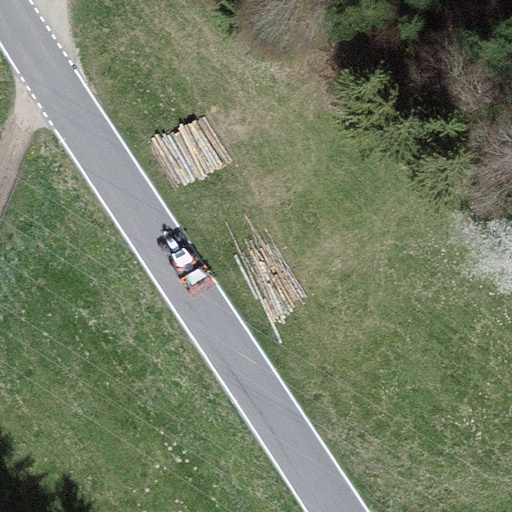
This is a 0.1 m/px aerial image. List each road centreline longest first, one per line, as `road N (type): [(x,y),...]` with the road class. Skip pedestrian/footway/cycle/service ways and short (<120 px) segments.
road 1 (tertiary): [(1,0),(338,511)]
road 2 (track): [(0,159),(58,0)]
